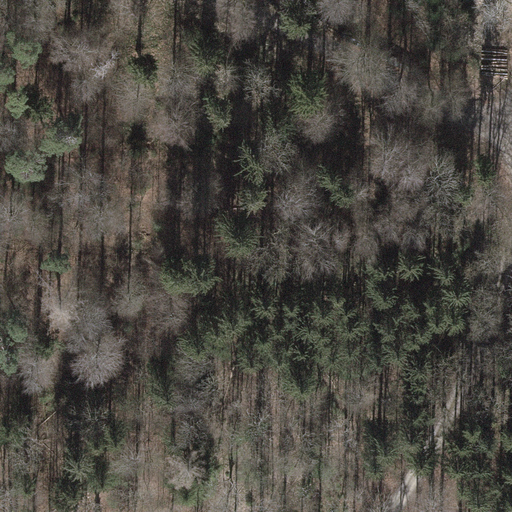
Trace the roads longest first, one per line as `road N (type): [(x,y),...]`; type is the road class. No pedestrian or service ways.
road 1 (track): [(511,183),(307,270),(0,370)]
road 2 (track): [(511,141),(500,127),(231,0)]
road 3 (track): [(396,511),(435,450),(511,256)]
